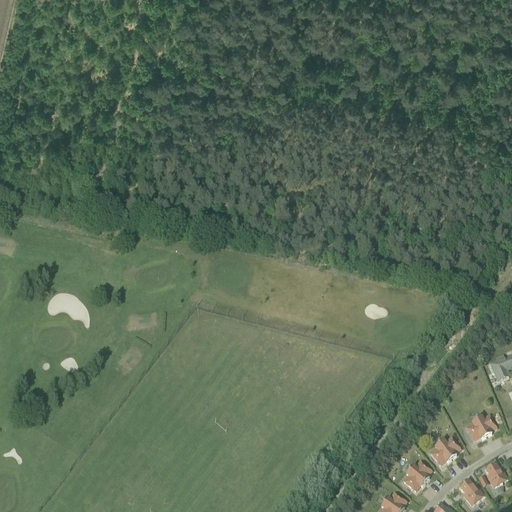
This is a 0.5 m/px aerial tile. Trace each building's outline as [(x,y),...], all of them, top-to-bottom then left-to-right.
[(500,359),(506,373),(511,370),(511,357),(505,361),(504,357),(500,359)] [(491,366),(498,385),(509,380),(506,373),(500,359),(496,360),(497,364),(491,366)] [(467,430),(475,444),(481,440),(482,442),(492,437),(491,434),(497,431),(490,418),(483,421),(482,419),(472,424),(474,427),(467,430)] [(437,451),(431,456),(441,468),(447,463),(448,465),(457,459),(455,457),(461,452),(452,440),(446,444),(444,442),(435,449),(437,451)] [(409,478),(404,484),(416,494),(421,488),(423,490),(430,481),(428,480),(432,474),(420,464),(416,470),(414,468),(407,477),(409,478)] [(493,483),(491,484),(496,492),(509,484),(502,472),(501,473),(496,466),(486,472),(493,483)] [(468,500),(467,501),(472,508),(485,498),(476,488),(475,489),(469,482),(460,489),(468,500)] [(384,511),(382,511),(404,511),(403,511),(407,504),(394,495),(390,502),(388,500),(382,509),(384,511)]
